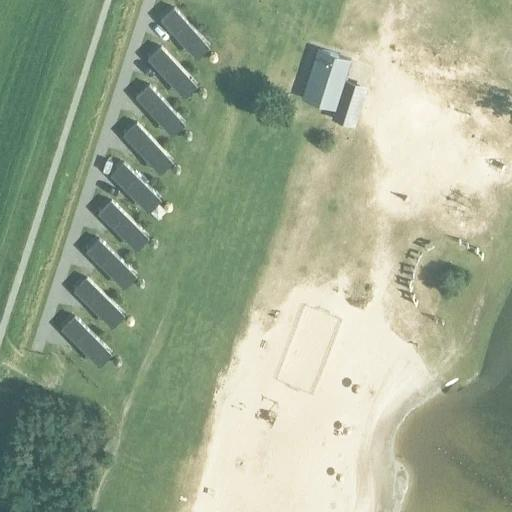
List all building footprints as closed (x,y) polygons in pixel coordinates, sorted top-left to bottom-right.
[(173,9),(162,19),(189,48),(200,38),(199,37),(173,9)] [(161,48),(150,59),(176,88),(188,77),(187,77),(161,48)] [(303,98),(335,108),(350,60),(318,50),(303,98)] [(149,86),(137,96),(164,125),(175,115),(175,114),(149,86)] [(136,125),(125,136),(152,164),(163,153),(136,125)] [(123,163),(112,174),(140,202),(151,192),(151,191),(123,163)] [(110,203),(100,214),(128,241),(139,230),(110,203)] [(98,241),(87,252),(115,279),(126,268),(98,241)] [(86,280),(75,291),(104,318),(114,307),(86,280)] [(73,319),(62,330),(90,357),(101,346),(73,319)]
